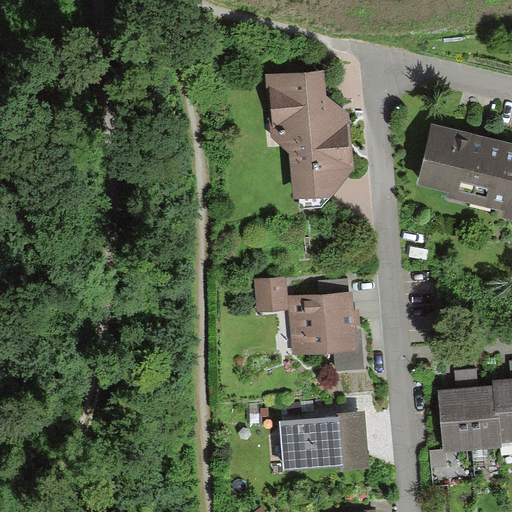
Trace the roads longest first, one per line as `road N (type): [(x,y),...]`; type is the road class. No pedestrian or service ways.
road 1 (residential): [(511,86),(429,65),(398,66),(379,84),(414,511)]
road 2 (track): [(87,0),(97,227),(87,365),(61,473),(40,511)]
road 3 (track): [(217,511),(175,17)]
road 4 (track): [(398,66),(375,52),(175,17),(167,0)]
